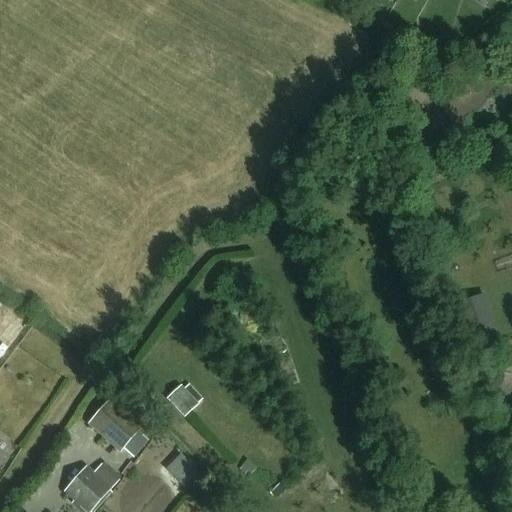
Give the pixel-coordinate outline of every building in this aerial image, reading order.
[(482,297),(455,306),(467,342),(495,333),(482,297)] [(283,334),(262,342),(268,360),(290,352),(283,334)] [(511,382),(511,369),(500,368),(498,380),(511,382)] [(198,407),(181,388),(166,401),(183,420),(198,407)] [(134,459),(146,445),(137,437),(140,433),(107,404),(87,426),(121,456),(125,451),(134,459)] [(180,485),(195,478),(188,464),(174,471),(180,485)] [(92,511),(120,482),(103,466),(96,474),(89,468),(65,494),(85,511),(92,511)]
